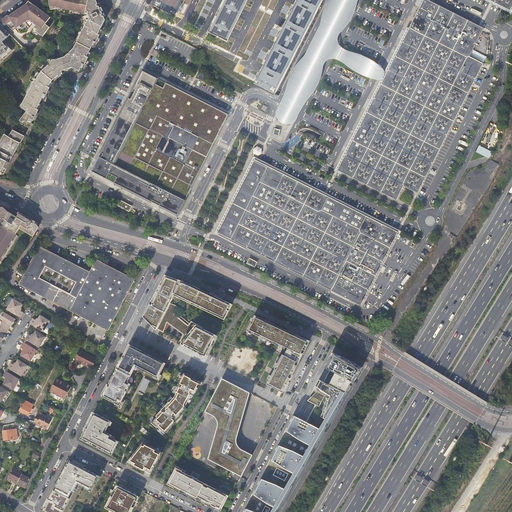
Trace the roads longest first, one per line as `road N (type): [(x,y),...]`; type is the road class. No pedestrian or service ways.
road 1 (tertiary): [(511,413),(488,409),(313,306),(172,244)]
road 2 (motorway): [(508,211),(326,511)]
road 3 (motorway): [(511,251),(352,511)]
road 4 (motorway): [(374,511),(511,287)]
road 5 (tertiary): [(123,4),(34,175),(36,194)]
road 6 (residential): [(329,330),(231,511)]
road 7 (tertiary): [(60,193),(61,173),(140,13)]
road 8 (residential): [(152,270),(65,438)]
road 9 (motorway): [(400,511),(500,353)]
road 10 (tertiary): [(165,261),(329,330)]
road 11 (residential): [(283,511),(372,357)]
road 12 (tertiary): [(372,357),(488,425),(511,429)]
road 13 (residential): [(199,511),(65,438)]
road 14 (residential): [(18,505),(82,380)]
road 15 (unclassified): [(140,13),(254,83)]
road 16 (tertiary): [(46,218),(159,259)]
